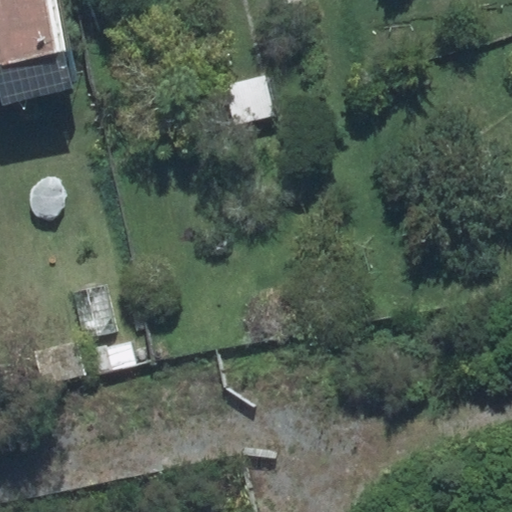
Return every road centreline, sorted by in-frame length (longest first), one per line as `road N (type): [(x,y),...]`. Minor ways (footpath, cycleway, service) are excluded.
road 1 (track): [(0,478),(290,423),(353,452)]
road 2 (track): [(353,452),(511,407)]
